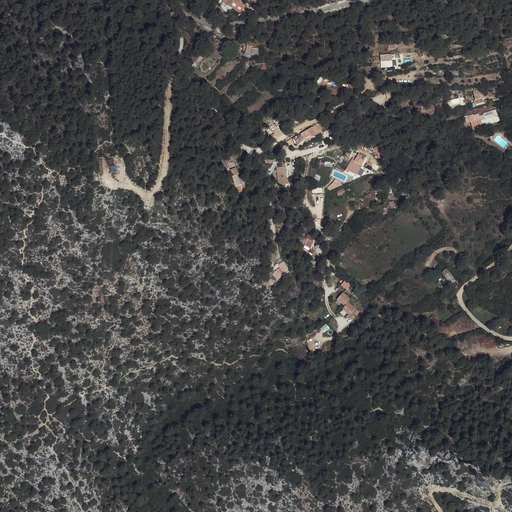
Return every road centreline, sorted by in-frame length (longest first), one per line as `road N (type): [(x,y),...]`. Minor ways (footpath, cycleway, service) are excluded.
road 1 (unclassified): [(172,7),(186,84),(298,215),(322,231),(328,258)]
road 2 (unclassified): [(360,0),(202,24),(172,7)]
road 3 (track): [(129,186),(146,195),(159,182),(169,88),(181,67)]
road 4 (track): [(511,248),(459,295),(481,325),(511,338)]
road 5 (track): [(440,511),(433,493),(444,489),(498,507),(498,487),(511,476)]
